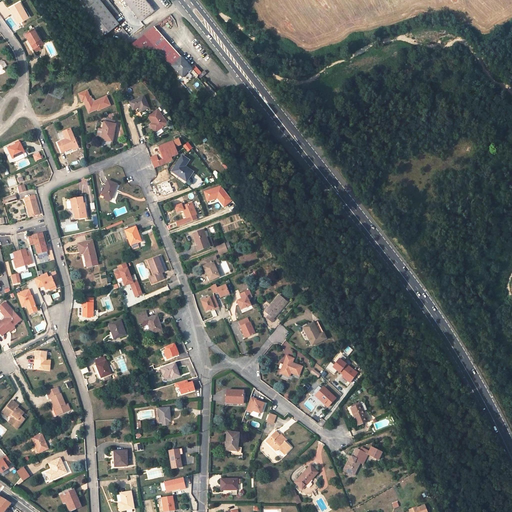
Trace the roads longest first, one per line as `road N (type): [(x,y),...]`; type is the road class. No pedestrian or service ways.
road 1 (primary): [(511,452),(437,314),(185,0)]
road 2 (residential): [(48,218),(66,292),(61,333),(87,415),(93,511)]
road 3 (residential): [(202,341),(136,163),(120,158),(59,181)]
road 4 (residential): [(200,511),(205,376)]
